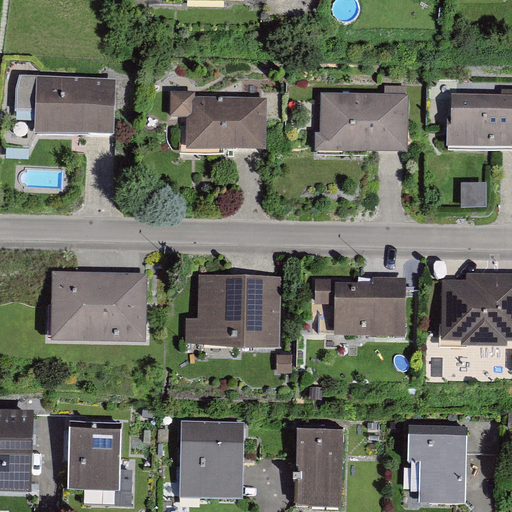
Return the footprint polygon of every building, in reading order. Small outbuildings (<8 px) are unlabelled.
[(113,82),(21,78),(19,113),(32,114),(31,133),(110,138),(113,82)] [(383,99),(317,97),(315,154),(405,156),(407,99),(403,99),(403,90),(383,89),(383,99)] [(500,100),(452,98),(450,148),(511,150),(511,92),(501,92),(500,100)] [(194,93),(171,93),(170,120),(184,120),(183,149),(260,151),(261,102),(193,100),(194,93)] [(489,183),(464,183),(464,205),(488,206),(489,183)] [(144,278),(50,274),(47,340),(141,344),(144,278)] [(465,286),(440,285),(439,341),(459,342),(458,349),(501,350),(501,343),(511,343),(511,274),(465,274),(465,286)] [(281,354),(282,280),(199,279),(199,322),(186,322),(186,348),(224,349),(224,353),(281,354)] [(401,281),(315,279),(314,307),(329,308),(329,336),(399,338),(401,281)] [(29,416),(0,416),(0,492),(29,493),(29,416)] [(240,426),(179,425),(178,500),(238,501),(240,426)] [(113,431),(67,431),(67,493),(113,493),(113,431)] [(341,435),(292,433),(291,472),(296,473),(295,510),(339,511),(341,435)] [(467,509),(468,444),(409,442),(408,468),(420,468),(419,508),(467,509)]
